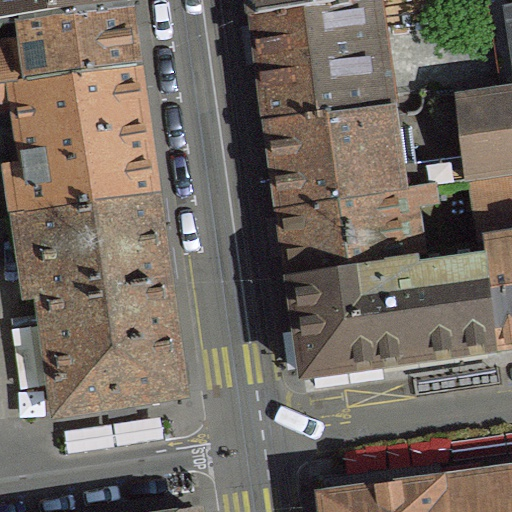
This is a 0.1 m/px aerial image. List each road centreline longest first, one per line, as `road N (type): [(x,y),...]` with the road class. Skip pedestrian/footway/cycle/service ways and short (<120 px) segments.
road 1 (residential): [(202,0),(266,450)]
road 2 (residential): [(0,487),(266,450)]
road 3 (residential): [(266,450),(511,413)]
